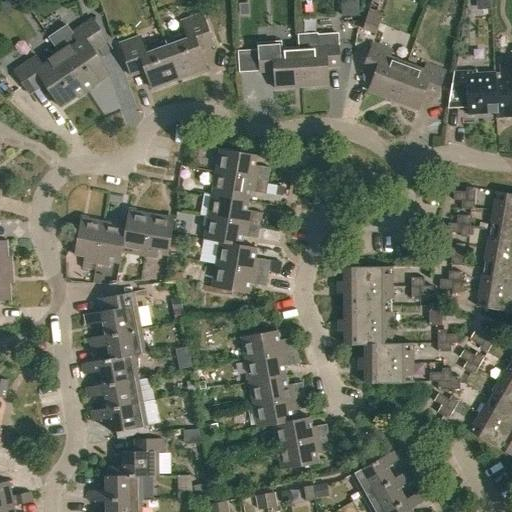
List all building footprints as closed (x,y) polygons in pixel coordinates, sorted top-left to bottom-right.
[(359,16),(358,1),(358,0),(341,0),(342,2),(343,16),(359,16)] [(362,28),(376,33),(382,12),(369,7),(362,28)] [(66,26),(48,37),(55,48),(85,92),(93,87),(91,85),(108,74),(92,50),(107,41),(89,14),(68,29),(66,26)] [(166,45),(179,79),(206,69),(200,53),(213,48),(201,14),(181,22),(187,37),(166,45)] [(299,49),(302,88),(328,86),(327,68),(340,68),(338,35),(319,36),(318,35),(298,36),(299,49)] [(145,73),(151,89),(179,79),(166,45),(145,52),(139,37),(119,44),(132,78),(145,73)] [(274,72),(275,89),(302,88),(299,49),(279,50),(279,43),(258,44),(260,72),(274,72)] [(367,92),(393,102),(407,65),(389,58),(392,52),(372,44),(362,71),(374,75),(367,92)] [(34,52),(11,68),(28,94),(43,84),(59,107),(76,96),(77,97),(85,92),(55,48),(45,55),(47,57),(40,62),(34,52)] [(494,74),(497,118),(511,117),(511,64),(503,65),(504,81),(495,82),(495,74),(494,74)] [(393,102),(417,111),(424,94),(435,99),(445,72),(426,65),(424,71),(407,65),(393,102)] [(495,114),(495,118),(497,118),(494,74),(475,75),(475,72),(454,73),(450,93),(465,92),(467,116),(495,114)] [(219,150),(215,173),(267,182),(269,169),(254,166),(256,156),(219,150)] [(215,173),(211,195),(248,202),(250,193),(265,195),(267,182),(215,173)] [(466,190),(453,190),(453,199),(461,199),(461,207),(473,208),(475,186),(466,185),(466,190)] [(511,194),(496,192),(489,231),(511,235),(511,194)] [(211,195),(207,218),(259,227),(261,214),(246,212),(248,202),(211,195)] [(103,223),(96,264),(109,267),(110,262),(119,264),(128,211),(125,227),(103,223)] [(128,211),(119,264),(122,248),(131,250),(130,255),(143,257),(151,216),(128,211)] [(456,222),(448,222),(448,230),(460,231),(460,235),(468,236),(469,214),(457,213),(456,222)] [(174,220),(151,216),(143,257),(156,260),(157,254),(167,256),(174,220)] [(82,262),(96,264),(103,223),(80,218),(73,255),(83,257),(82,262)] [(207,218),(203,240),(240,247),(242,238),(257,240),(259,227),(207,218)] [(511,235),(489,231),(483,269),(511,274),(511,235)] [(219,244),(215,265),(267,274),(269,262),(254,259),(256,249),(240,247),(203,240),(203,241),(219,244)] [(449,265),(462,265),(463,243),(454,243),(454,247),(442,246),(441,255),(450,255),(449,265)] [(211,288),(248,295),(249,286),(265,288),(267,274),(215,265),(211,288)] [(345,307),(391,305),(390,268),(344,269),(344,282),(338,282),(338,293),(344,293),(345,307)] [(476,307),(511,312),(511,274),(483,269),(476,307)] [(0,300),(8,300),(7,270),(0,270),(0,300)] [(448,278),(439,278),(439,287),(452,287),(451,292),(460,292),(461,270),(448,270),(448,278)] [(170,273),(170,283),(183,283),(183,273),(170,273)] [(93,284),(100,285),(101,275),(95,274),(93,284)] [(410,300),(420,300),(420,294),(431,294),(431,286),(423,286),(423,278),(410,278),(410,300)] [(105,336),(141,330),(134,293),(99,299),(101,312),(84,315),(86,325),(103,322),(105,335),(105,336)] [(449,315),(449,306),(437,306),(437,302),(428,302),(428,323),(441,323),(441,315),(449,315)] [(365,346),(391,344),(391,305),(345,307),(345,320),(338,320),(339,331),(345,331),(345,346),(365,346)] [(486,352),(496,333),(485,327),(481,334),(474,330),(470,337),(480,344),(478,348),(486,352)] [(458,341),(458,333),(446,333),(446,329),(436,329),(437,350),(450,350),(450,341),(458,341)] [(134,356),(135,356),(145,354),(141,330),(105,336),(105,335),(89,338),(91,349),(107,346),(109,359),(134,355),(134,356)] [(240,339),(244,362),(295,352),(293,339),(278,342),(276,332),(240,339)] [(365,368),(365,383),(412,383),(411,344),(391,344),(365,346),(365,359),(359,359),(359,368),(365,368)] [(473,373),(484,355),(476,351),(474,354),(463,348),(458,356),(466,360),(462,367),(473,373)] [(191,353),(194,365),(203,364),(201,351),(191,353)] [(244,362),(248,384),(284,377),(282,368),(298,365),(295,352),(244,362)] [(102,386),(139,379),(135,356),(134,356),(134,355),(109,359),(81,364),(83,375),(99,372),(102,385),(102,386)] [(190,360),(178,362),(179,369),(191,367),(190,360)] [(511,367),(507,365),(488,398),(511,411),(511,367)] [(437,381),(437,390),(459,389),(458,376),(450,376),(450,368),(440,368),(441,372),(428,372),(428,381),(437,381)] [(248,384),(253,406),(304,397),(301,384),(286,387),(284,377),(248,384)] [(155,378),(142,380),(148,428),(162,426),(155,378)] [(107,410),(143,403),(139,379),(102,386),(102,385),(85,388),(87,398),(104,395),(106,408),(107,410)] [(436,413),(447,419),(458,400),(451,395),(448,400),(438,393),(434,399),(441,404),(436,413)] [(253,406),(257,428),(308,419),(308,418),(292,421),(290,412),(306,409),(304,397),(253,406)] [(468,432),(510,456),(511,452),(511,411),(488,398),(468,432)] [(184,399),(163,401),(165,426),(187,423),(184,399)] [(108,419),(111,433),(147,427),(143,403),(107,410),(106,408),(90,412),(92,422),(108,419)] [(272,426),(276,448),(328,438),(326,426),(310,429),(308,419),(257,428),(257,429),(272,426)] [(220,435),(218,424),(206,427),(208,437),(220,435)] [(276,448),(280,471),(316,464),(315,454),(330,451),(328,438),(276,448)] [(351,476),(362,498),(409,472),(408,471),(393,480),(386,468),(402,459),(397,451),(351,476)] [(122,468),(141,478),(159,478),(158,452),(122,452),(122,468)] [(105,501),(141,501),(141,478),(122,468),(105,468),(105,492),(88,492),(88,502),(105,502),(105,501)] [(362,498),(370,511),(385,511),(420,493),(420,492),(405,501),(398,489),(413,481),(409,472),(362,498)] [(182,504),(196,503),(195,476),(181,477),(182,504)] [(0,484),(0,509),(15,506),(15,507),(34,503),(32,493),(13,496),(10,482),(0,484)] [(327,484),(314,486),(316,499),(329,497),(327,484)] [(312,487),(302,488),(305,503),(314,501),(312,487)] [(274,493),(265,495),(267,510),(277,508),(276,505),(274,493)] [(385,511),(411,511),(410,510),(425,502),(420,493),(385,511)] [(265,495),(255,497),(257,511),(267,510),(265,495)] [(141,511),(141,501),(105,501),(105,502),(104,511),(141,511)] [(228,511),(227,502),(217,504),(218,511),(228,511)]
